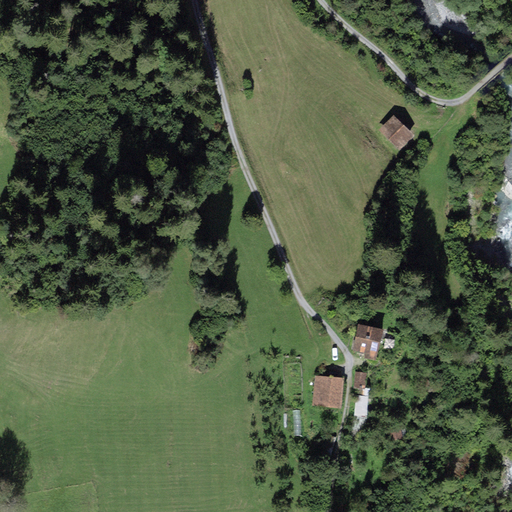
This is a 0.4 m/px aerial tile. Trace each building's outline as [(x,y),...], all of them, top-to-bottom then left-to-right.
[(400,152),(416,137),(395,116),(380,131),(400,152)] [(383,331),(359,326),(354,350),(378,355),(383,331)] [(370,377),(358,374),(355,389),(368,391),(370,377)] [(342,381),(315,378),(312,408),(339,410),(342,381)] [(403,427),(383,431),(386,443),(406,438),(403,427)]
